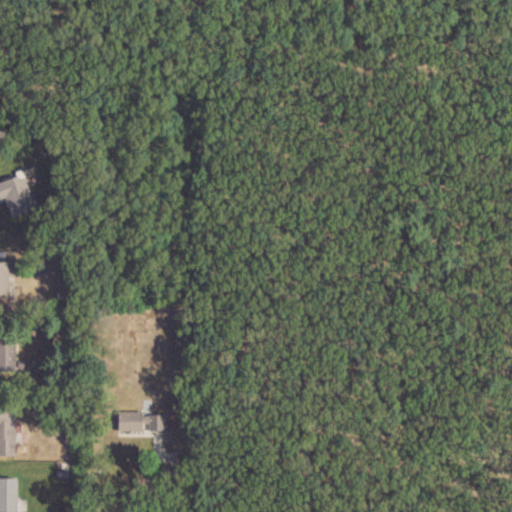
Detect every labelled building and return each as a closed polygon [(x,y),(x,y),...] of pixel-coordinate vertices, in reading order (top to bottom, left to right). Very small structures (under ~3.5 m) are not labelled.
[(0,183),(0,192),(12,218),(39,206),(24,172),(0,183)] [(0,296),(10,297),(10,262),(0,261),(0,296)] [(0,371),(17,371),(17,338),(0,337),(0,371)] [(0,455),(17,456),(17,407),(0,406),(0,455)] [(119,414),(119,432),(166,432),(166,414),(119,414)] [(19,511),(20,479),(0,478),(0,511),(19,511)]
